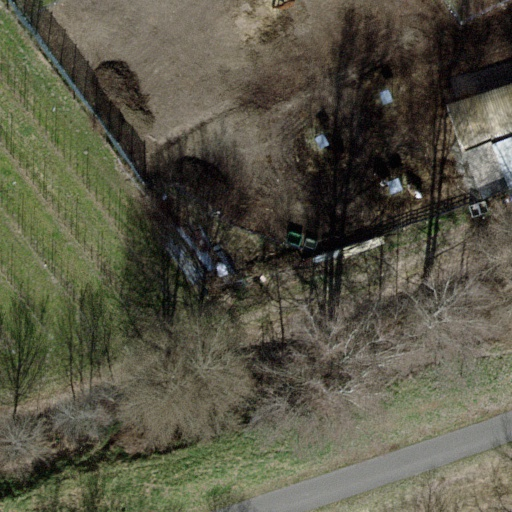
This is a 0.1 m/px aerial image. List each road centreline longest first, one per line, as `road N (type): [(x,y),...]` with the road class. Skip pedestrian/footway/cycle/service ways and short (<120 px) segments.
road 1 (track): [(511,222),(0,397)]
road 2 (track): [(255,511),(511,424)]
